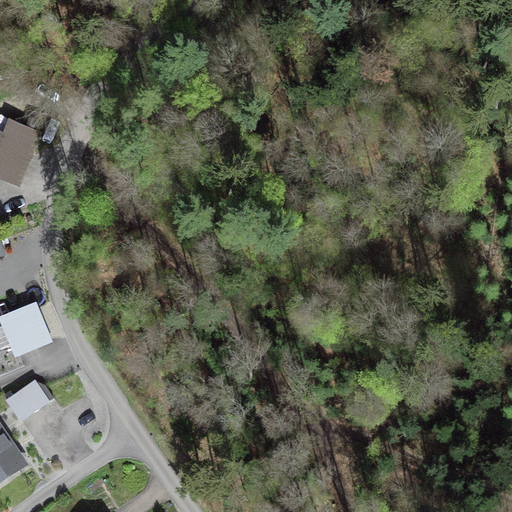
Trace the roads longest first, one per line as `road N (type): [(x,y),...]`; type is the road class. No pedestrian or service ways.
road 1 (track): [(70,142),(296,411),(478,511)]
road 2 (residential): [(201,0),(133,47),(85,108),(53,228),(60,294),(90,363),(137,434)]
road 3 (track): [(296,0),(511,95)]
road 4 (residential): [(137,434),(22,511)]
